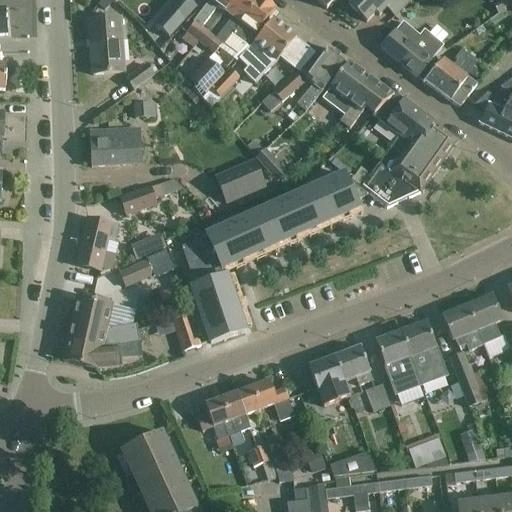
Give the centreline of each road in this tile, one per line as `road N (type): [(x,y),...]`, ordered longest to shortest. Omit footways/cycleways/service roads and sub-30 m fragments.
road 1 (tertiary): [(23,422),(162,390),(511,247)]
road 2 (tertiary): [(23,422),(64,237),(54,0)]
road 3 (residential): [(511,166),(282,0)]
